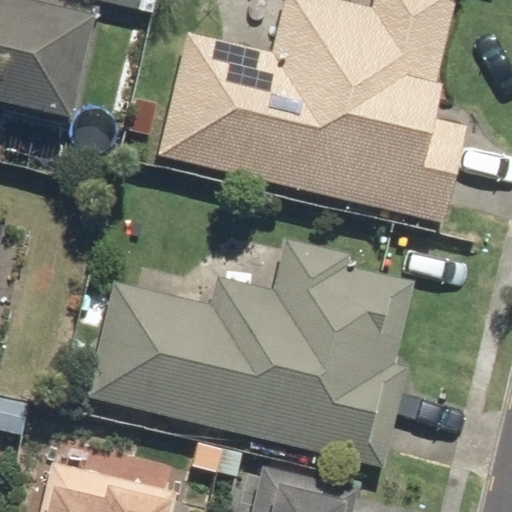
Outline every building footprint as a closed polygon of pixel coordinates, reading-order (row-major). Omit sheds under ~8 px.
[(0,0),(0,122),(63,137),(92,11),(44,0),(0,0)] [(175,36),(145,164),(433,232),(457,129),(423,121),(451,0),(366,0),(364,12),(314,0),(274,0),(261,56),(175,36)] [(102,287),(74,405),(375,476),(401,367),(389,364),(407,287),(337,270),(340,259),(276,244),(264,294),(208,281),(201,311),(102,287)] [(167,511),(171,498),(39,468),(28,511),(167,511)] [(254,472),(243,511),(346,511),(351,496),(254,472)]
